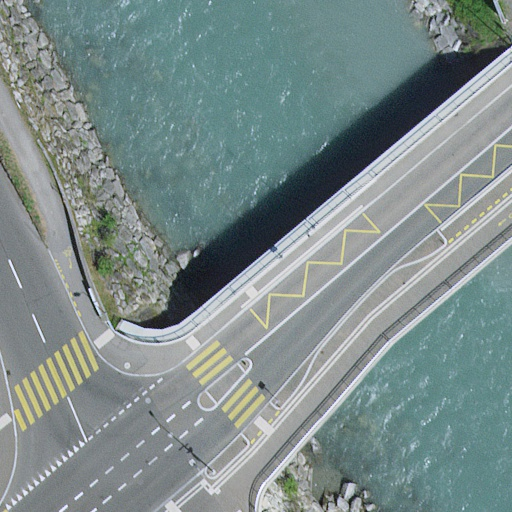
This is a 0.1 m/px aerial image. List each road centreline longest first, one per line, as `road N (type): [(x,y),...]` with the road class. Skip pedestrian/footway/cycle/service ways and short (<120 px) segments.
road 1 (tertiary): [(511,128),(110,477)]
road 2 (residential): [(110,477),(0,238)]
road 3 (track): [(70,272),(44,189),(0,102)]
